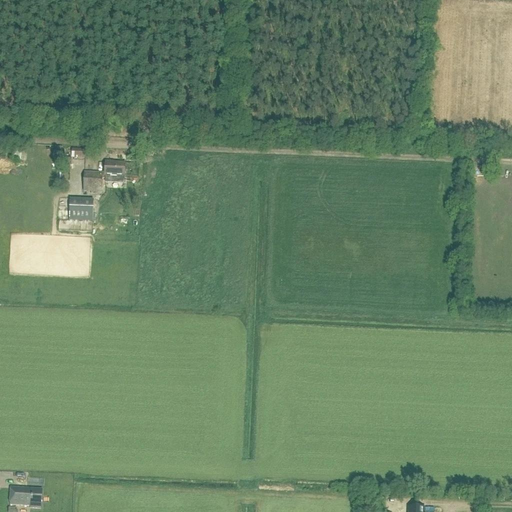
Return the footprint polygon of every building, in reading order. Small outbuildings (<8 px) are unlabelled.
[(71,159),(85,159),(86,150),(71,149),(71,159)] [(14,150),(14,161),(22,161),(23,150),(14,150)] [(105,179),(124,179),(125,164),(106,163),(105,179)] [(83,192),(101,193),(102,174),(84,173),(83,192)] [(70,221),(86,222),(86,231),(92,231),(93,206),(93,201),(71,200),(70,221)] [(41,509),(42,490),(11,488),(10,505),(30,506),(30,508),(41,509)]
